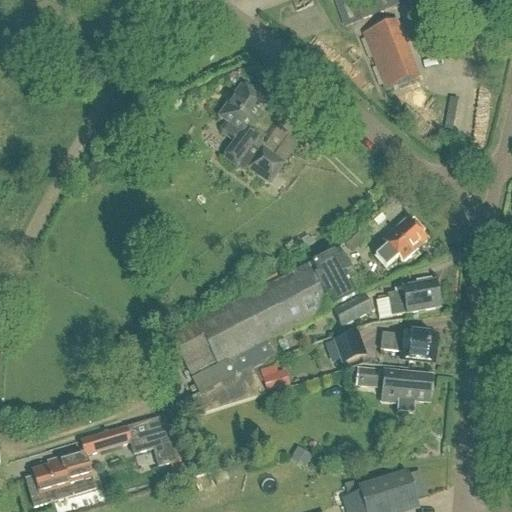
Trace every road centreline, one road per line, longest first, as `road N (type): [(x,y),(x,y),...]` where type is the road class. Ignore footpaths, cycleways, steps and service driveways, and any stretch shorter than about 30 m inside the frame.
road 1 (residential): [(0,318),(17,264),(110,92),(139,0)]
road 2 (residential): [(426,179),(203,0)]
road 3 (residential): [(461,511),(487,228)]
